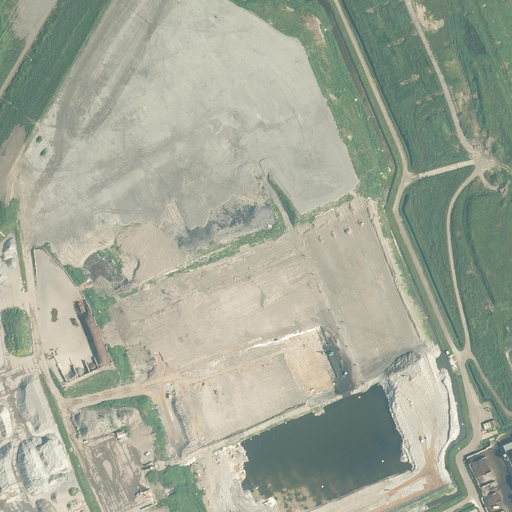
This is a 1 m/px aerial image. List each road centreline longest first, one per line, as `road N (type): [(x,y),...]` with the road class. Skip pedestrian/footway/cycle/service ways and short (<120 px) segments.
road 1 (track): [(329,12),(310,72),(196,189),(193,203),(213,212),(389,126)]
road 2 (track): [(0,289),(13,378),(26,402),(180,383)]
road 3 (track): [(0,412),(21,399),(46,484),(41,511)]
